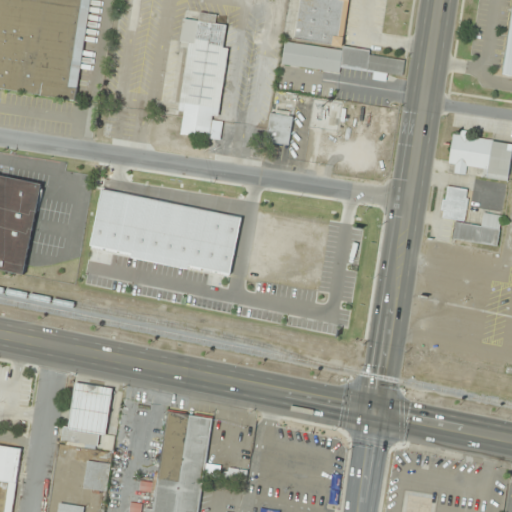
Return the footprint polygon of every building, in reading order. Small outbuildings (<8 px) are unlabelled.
[(89,0),(0,0),(0,89),(76,100),(89,0)] [(347,0),(298,0),(294,41),(284,40),(281,65),(340,72),(340,67),(374,71),(373,79),(385,81),(386,74),(403,76),(405,57),(342,49),(347,0)] [(511,0),(502,75),(511,76),(511,0)] [(226,25),(184,20),(181,41),(188,42),(179,111),(183,112),(180,135),(219,140),(222,120),(218,119),(227,48),(223,48),(226,25)] [(266,145),(288,148),(292,116),(270,113),(266,145)] [(482,178),(508,181),(511,149),(511,141),(452,134),(448,163),(455,164),(453,173),(465,175),(466,166),(483,169),(482,178)] [(0,270),(24,275),(40,183),(0,175),(0,270)] [(497,247),(501,216),(483,213),(481,226),(464,223),(469,190),(444,186),(440,219),(454,221),(451,240),(497,247)] [(68,428),(62,427),(60,444),(112,451),(114,436),(106,435),(112,388),(73,383),(68,428)] [(197,511),(202,477),(244,482),(246,471),(205,465),(211,418),(166,412),(153,510),(144,509),(143,511),(197,511)] [(11,511),(20,449),(0,446),(0,511),(11,511)] [(105,492),(108,464),(85,462),(82,490),(105,492)]
